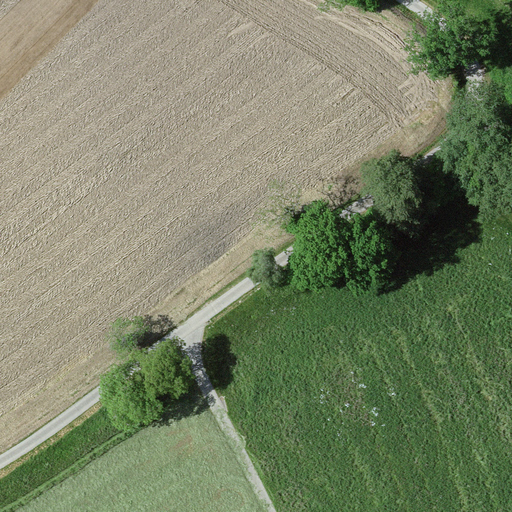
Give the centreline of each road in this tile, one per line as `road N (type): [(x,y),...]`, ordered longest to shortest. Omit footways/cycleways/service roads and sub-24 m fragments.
road 1 (track): [(0,461),(451,137),(469,108),(470,65),(442,24),(406,0)]
road 2 (track): [(179,338),(269,511)]
